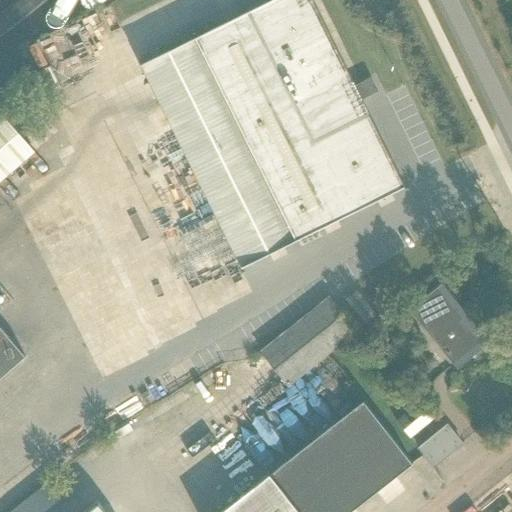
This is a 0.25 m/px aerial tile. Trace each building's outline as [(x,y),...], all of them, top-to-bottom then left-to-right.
[(364,80),(355,85),(312,0),(272,0),(197,38),(196,38),(142,65),(242,267),(297,240),(296,239),(405,186),(362,100),(371,95),(364,80)] [(0,377),(25,356),(0,326),(0,183),(36,152),(4,115),(0,117),(0,377)] [(458,366),(487,342),(442,287),(413,310),(458,366)] [(379,313),(393,302),(385,292),(372,303),(379,313)] [(289,385),(356,331),(329,297),(262,351),(289,385)] [(366,328),(380,317),(370,304),(356,316),(366,328)] [(269,475),(221,511),(351,511),(413,464),(364,400),(269,475)] [(429,439),(444,458),(462,443),(448,425),(429,439)] [(103,511),(88,493),(64,511),(103,511)]
